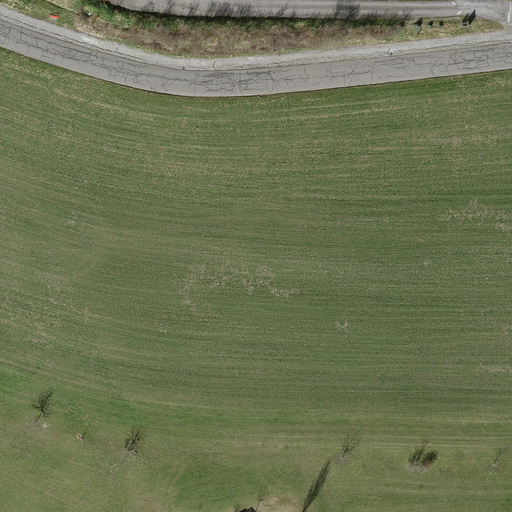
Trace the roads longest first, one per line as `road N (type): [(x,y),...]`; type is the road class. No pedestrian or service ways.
road 1 (tertiary): [(511,54),(195,83),(137,74),(0,31)]
road 2 (track): [(511,11),(174,0)]
